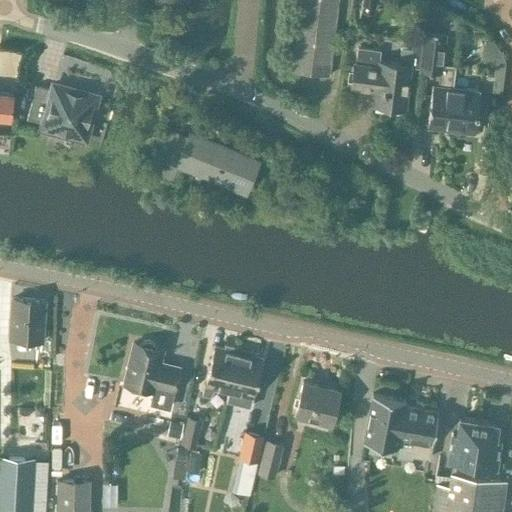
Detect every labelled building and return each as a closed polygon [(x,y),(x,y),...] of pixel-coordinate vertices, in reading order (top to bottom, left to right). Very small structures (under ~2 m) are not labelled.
[(328,76),(337,0),(299,0),(291,73),(328,76)] [(450,14),(449,27),(457,28),(458,15),(450,14)] [(419,68),(418,70),(439,73),(437,86),(432,85),(427,127),(474,133),(479,91),(451,88),(454,62),(441,61),(445,33),(423,31),(422,43),(419,68)] [(410,67),(419,68),(422,43),(411,42),(409,64),(378,60),(379,51),(357,48),(355,63),(353,63),(350,88),(374,91),(372,105),(405,109),(410,67)] [(92,111),(96,94),(52,83),(50,89),(35,84),(26,117),(42,122),(40,127),(56,132),(56,135),(67,135),(85,139),(89,122),(95,113),(92,111)] [(0,115),(10,117),(12,92),(0,91),(0,115)] [(244,192),(256,163),(189,134),(187,138),(173,132),(156,171),(178,180),(184,166),(244,192)] [(10,336),(25,337),(42,338),(45,300),(13,297),(10,336)] [(162,348),(155,347),(155,346),(154,344),(154,343),(153,342),(152,342),(151,341),(150,340),(149,340),(147,340),(146,340),(145,340),(144,340),(143,341),(142,341),(141,342),(140,343),(133,341),(123,382),(152,389),(153,384),(172,389),(178,366),(159,361),(162,348)] [(215,386),(228,390),(239,346),(224,342),(223,346),(214,344),(205,382),(204,382),(201,393),(210,395),(215,386)] [(239,346),(228,390),(241,393),(241,403),(250,405),(252,395),(252,394),(261,356),(252,354),(254,349),(239,346)] [(294,412),(330,422),(339,390),(303,380),(294,412)] [(396,446),(404,405),(405,400),(405,399),(372,393),(372,394),(364,439),(363,439),(363,440),(396,446)] [(436,411),(404,405),(396,446),(414,450),(413,454),(429,457),(437,410),(436,410),(436,411)] [(195,443),(201,419),(187,416),(181,439),(195,443)] [(452,433),(448,459),(454,460),(452,472),(470,475),(478,421),(459,418),(457,434),(452,433)] [(180,437),(183,423),(170,420),(167,434),(180,437)] [(478,421),(470,475),(488,478),(490,466),(496,467),(499,441),(495,440),(497,424),(478,421)] [(256,458),(262,434),(244,430),(238,454),(256,458)] [(283,442),(266,438),(257,471),(274,476),(283,442)] [(174,475),(185,477),(188,451),(177,449),(174,475)] [(34,511),(38,457),(1,455),(0,478),(0,511),(34,511)] [(332,475),(343,476),(344,468),(333,467),(332,475)] [(432,510),(431,511),(500,511),(503,492),(505,480),(488,478),(470,475),(452,472),(450,472),(448,484),(436,482),(432,510)] [(87,511),(88,503),(76,503),(77,479),(56,478),(55,511),(87,511)]
